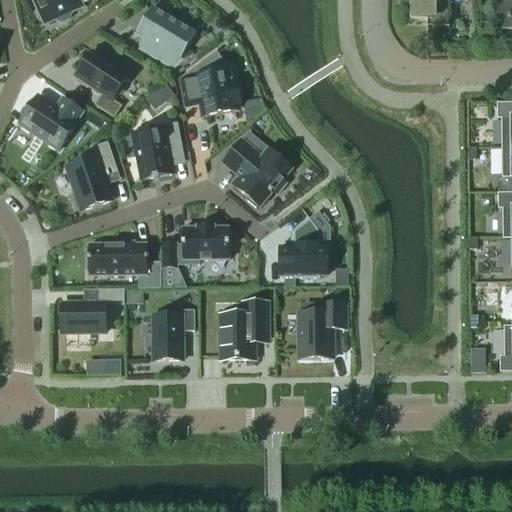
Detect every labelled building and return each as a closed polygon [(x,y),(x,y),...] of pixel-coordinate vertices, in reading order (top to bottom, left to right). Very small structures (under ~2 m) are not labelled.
[(32,0),(44,25),(56,20),(57,23),(61,24),(69,21),(70,17),(69,14),(81,9),(76,0),(32,0)] [(409,0),(410,22),(426,22),(426,27),(448,27),(448,0),(409,0)] [(511,0),(508,0),(509,5),(488,4),(487,31),(511,31),(511,0)] [(151,11),(136,36),(163,52),(157,62),(173,72),(193,56),(186,52),(195,37),(151,11)] [(91,54),(74,79),(101,97),(94,107),(113,120),(121,109),(112,103),(128,79),(91,54)] [(216,54),(179,81),(183,104),(185,111),(198,108),(201,121),(238,114),(237,111),(240,111),(235,83),(232,84),(229,67),(225,67),(216,54)] [(166,86),(158,92),(166,104),(175,98),(166,86)] [(37,98),(18,127),(58,154),(77,125),(76,124),(83,114),(64,102),(58,112),(37,98)] [(511,105),(496,106),(497,121),(501,121),(501,150),(511,149),(511,105)] [(93,119),(89,125),(99,132),(103,125),(93,119)] [(164,130),(131,137),(140,183),(152,181),(153,181),(158,180),(174,176),(170,152),(182,150),(177,125),(164,128),(164,130)] [(241,143),(222,166),(242,183),(235,190),(247,200),(245,202),(256,211),(258,209),(259,211),(273,194),(277,197),(286,186),(282,183),(292,172),(268,152),(261,159),(241,143)] [(96,160),(66,170),(75,196),(72,197),(77,211),(79,210),(81,214),(112,204),(104,181),(118,177),(107,145),(92,150),(96,160)] [(511,149),(501,150),(501,180),(511,179),(511,149)] [(476,150),(468,150),(468,162),(476,162),(476,150)] [(511,195),(497,196),(498,211),(502,211),(502,241),(511,241),(511,240),(511,239),(511,195)] [(290,250),(279,250),(280,279),(294,279),(294,281),(319,281),(319,278),(326,278),(326,268),(329,268),(329,250),(318,250),(318,234),(309,222),(293,234),(293,250),(290,250)] [(176,246),(161,246),(162,272),(176,271),(176,263),(184,263),(184,268),(198,268),(198,263),(229,263),(228,231),(214,231),(214,229),(209,229),(201,229),(196,229),(196,231),(182,231),(182,249),(176,250),(176,246)] [(477,240),(469,240),(469,252),(477,252),(477,240)] [(119,248),(88,248),(88,270),(88,277),(88,278),(90,278),(117,278),(138,278),(138,292),(160,292),(161,292),(161,291),(160,272),(160,265),(147,265),(147,248),(136,248),(119,248)] [(95,306),(61,307),(61,336),(105,336),(105,308),(124,308),(124,292),(95,292),(95,306)] [(346,293),(336,293),(336,303),(346,303),(346,293)] [(237,319),(220,319),(220,363),(254,363),(254,345),(267,345),(267,334),(267,306),(236,307),(237,319)] [(303,316),(298,316),(299,362),(332,362),(331,332),(345,332),(345,307),(321,308),(320,308),(321,316),(303,316)] [(181,319),(152,320),(153,364),(182,363),(182,334),(194,334),(194,313),(181,313),(181,319)] [(477,318),(469,318),(469,330),(477,330),(477,318)] [(503,359),(499,359),(499,374),(511,374),(511,328),(503,329),(503,359)] [(483,354),(471,354),(471,375),(483,375),(483,354)] [(119,364),(106,364),(106,378),(119,378),(119,364)]
